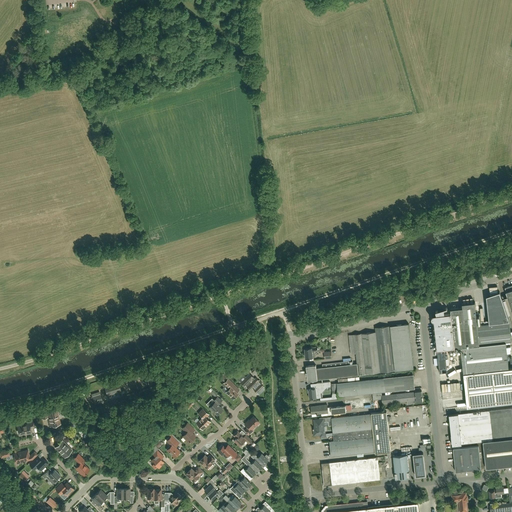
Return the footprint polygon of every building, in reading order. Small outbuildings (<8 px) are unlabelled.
[(502,298),(499,292),(486,296),(489,324),(481,325),(480,315),(476,315),(475,302),(462,304),(462,308),(450,309),(451,313),(444,314),(444,309),(435,312),(437,315),(432,315),(432,316),(431,316),(430,317),(430,319),(431,320),(432,321),(433,321),(436,350),(437,350),(440,373),(447,372),(445,349),(461,347),(464,373),(509,368),(506,342),(511,341),(509,321),(507,316),(503,302),(502,298)] [(413,368),(408,324),(375,328),(376,332),(354,334),(348,335),(350,354),(356,354),(357,364),(353,364),(353,361),(322,364),(323,367),(316,368),(316,365),(306,366),(307,372),(306,372),(305,373),(306,375),(307,375),(308,381),(317,380),(322,379),(338,377),(413,368)] [(317,347),(304,349),(305,358),(312,357),(311,351),(314,351),(317,350),(317,347)] [(509,368),(464,373),(467,407),(511,401),(511,367),(509,368)] [(237,379),(240,382),(246,377),(242,373),(237,379)] [(246,377),(240,382),(244,386),(245,385),(246,385),(247,386),(246,387),(249,390),(252,386),(258,381),(256,378),(254,379),(249,373),(246,377)] [(347,378),(338,379),(339,383),(332,384),(332,394),(338,393),(338,397),(347,396),(414,389),(413,375),(348,382),(347,378)] [(228,379),(224,383),(229,389),(226,392),(233,399),(238,394),(237,392),(240,390),(235,385),(228,379)] [(118,382),(108,385),(105,386),(107,394),(120,390),(118,382)] [(321,398),(320,393),(321,393),(326,388),(326,387),(331,387),(330,382),(323,383),(317,384),(317,388),(311,388),(312,390),(309,390),(310,399),(321,398)] [(255,389),(254,390),(256,393),(257,392),(262,387),(263,386),(261,384),(260,384),(255,389)] [(262,387),(257,392),(259,394),(259,395),(265,390),(262,387)] [(382,404),(407,401),(407,405),(413,404),(413,402),(415,402),(414,392),(382,396),(381,393),(372,394),(373,400),(382,399),(382,404)] [(100,394),(92,396),(95,404),(102,401),(100,394)] [(211,399),(206,404),(210,408),(209,408),(217,415),(222,410),(221,408),(218,405),(221,401),(219,399),(217,397),(213,401),(211,399)] [(352,410),(351,405),(331,408),(331,407),(327,408),(327,405),(311,407),(312,413),(312,414),(316,414),(321,414),(328,413),(328,415),(330,415),(332,415),(332,414),(346,412),(346,410),(352,410)] [(77,413),(72,407),(66,410),(71,417),(77,413)] [(511,407),(460,414),(458,414),(449,415),(450,427),(450,431),(451,431),(452,446),(461,444),(483,442),(486,469),(511,465),(511,407)] [(57,409),(47,412),(46,408),(40,410),(42,418),(48,417),(51,426),(60,424),(57,409)] [(198,413),(202,417),(199,420),(196,423),(202,429),(210,422),(205,417),(208,414),(203,409),(198,413)] [(363,453),(375,452),(375,453),(391,452),(386,411),(371,413),(371,414),(331,418),(332,421),(332,426),(333,433),(333,436),(334,441),(329,442),(331,456),(357,454),(363,453)] [(248,421),(244,424),(247,427),(244,430),(248,435),(253,431),(251,429),(259,422),(253,416),(250,419),(248,421)] [(332,421),(331,418),(331,417),(330,417),(319,418),(319,419),(314,420),(315,429),(313,429),(314,436),(321,435),(321,437),(325,436),(323,422),(328,422),(332,421)] [(18,433),(19,433),(20,435),(26,433),(26,434),(32,433),(30,428),(35,427),(33,422),(28,423),(28,425),(18,427),(18,429),(17,430),(17,431),(17,433),(18,433)] [(183,437),(186,439),(185,440),(188,443),(195,436),(192,432),(195,430),(188,423),(182,428),(186,433),(183,436),(183,437)] [(85,429),(80,432),(84,438),(89,435),(85,429)] [(168,434),(170,437),(167,440),(172,445),(167,450),(174,457),(180,452),(174,447),(178,443),(172,436),(172,435),(172,434),(168,429),(164,432),(167,435),(168,434)] [(239,446),(243,442),(245,444),(247,442),(249,443),(251,440),(245,434),(243,437),(239,433),(237,431),(233,435),(236,438),(234,440),(239,446)] [(172,436),(178,443),(179,443),(180,442),(172,434),(172,435),(172,436)] [(62,441),(55,448),(60,452),(65,457),(72,451),(62,441)] [(236,454),(232,450),(232,449),(228,444),(225,447),(223,445),(222,445),(221,445),(219,447),(220,448),(218,450),(219,451),(218,452),(221,456),(222,454),(225,457),(227,454),(231,458),(236,454)] [(158,448),(155,445),(149,451),(152,454),(157,449),(158,448)] [(481,469),(481,464),(479,446),(453,449),(456,472),(481,469)] [(155,456),(151,460),(154,463),(151,465),(155,468),(157,466),(160,463),(161,465),(164,462),(162,459),(161,459),(159,457),(162,454),(157,449),(152,454),(155,456)] [(14,455),(16,464),(21,463),(20,461),(26,460),(26,461),(32,459),(36,455),(37,455),(34,452),(30,456),(29,456),(29,454),(28,450),(22,452),(14,454),(14,455)] [(255,460),(258,463),(259,462),(260,463),(261,462),(263,464),(267,460),(264,457),(261,453),(257,457),(253,453),(251,456),(255,460)] [(423,453),(413,454),(416,476),(425,475),(423,453)] [(89,470),(84,464),(83,463),(85,461),(78,454),(73,459),(77,463),(79,464),(75,468),(83,476),(89,470)] [(242,458),(239,454),(234,458),(238,462),(241,459),(242,458)] [(206,468),(210,464),(212,463),(212,462),(214,460),(209,455),(207,457),(204,455),(198,461),(206,468)] [(409,471),(407,455),(393,456),(395,473),(395,478),(410,477),(409,471)] [(261,466),(258,463),(255,460),(251,463),(246,459),(243,456),(242,458),(241,459),(247,465),(247,464),(252,469),(253,468),(254,469),(255,468),(257,470),(261,466)] [(38,457),(30,465),(34,470),(38,467),(41,470),(42,470),(44,472),(46,470),(46,468),(44,467),(48,463),(47,463),(48,462),(45,460),(44,460),(42,458),(40,460),(38,457)] [(363,481),(380,479),(379,467),(385,466),(385,462),(378,462),(378,457),(364,459),(321,464),(324,486),(363,481)] [(230,463),(225,468),(229,471),(233,466),(230,463)] [(255,472),(252,469),(247,464),(247,465),(248,466),(245,469),(243,468),(240,471),(245,476),(246,475),(247,476),(248,475),(251,477),(255,472)] [(198,467),(193,471),(191,468),(185,474),(193,482),(199,476),(198,476),(203,472),(198,467)] [(45,473),(43,475),(48,479),(49,478),(53,483),(55,482),(56,483),(59,480),(57,479),(58,478),(60,476),(55,470),(53,472),(49,468),(45,473)] [(23,483),(28,478),(22,472),(16,478),(23,483)] [(236,482),(241,487),(242,486),(244,487),(245,486),(247,488),(251,484),(244,477),(240,481),(239,479),(238,480),(236,482)] [(209,495),(214,490),(217,487),(213,484),(214,483),(213,482),(211,480),(207,483),(206,484),(208,486),(204,490),(206,492),(209,495)] [(244,490),(241,487),(236,482),(230,489),(235,494),(236,492),(237,493),(238,492),(240,494),(241,493),(242,494),(244,492),(244,491),(243,491),(244,490)] [(67,483),(65,485),(62,483),(56,489),(61,494),(63,492),(67,495),(73,489),(68,484),(67,483)] [(508,489),(508,488),(504,489),(503,487),(496,487),(497,493),(495,493),(494,491),(489,492),(490,499),(495,498),(501,497),(501,493),(504,493),(504,492),(508,492),(508,489)] [(123,498),(123,488),(117,488),(117,496),(114,496),(114,500),(114,503),(117,503),(117,502),(119,502),(120,498),(123,498)] [(123,488),(123,498),(128,498),(128,501),(130,501),(130,503),(133,503),(133,497),(130,497),(130,492),(130,488),(123,488)] [(511,511),(511,488),(511,489),(511,488),(508,488),(508,489),(508,492),(509,503),(490,505),(490,511),(511,511)] [(217,492),(214,490),(209,495),(208,496),(208,497),(210,499),(211,499),(211,498),(212,499),(216,496),(218,498),(221,495),(223,493),(219,489),(217,492)] [(114,496),(114,492),(111,492),(111,493),(109,493),(106,495),(100,490),(96,494),(102,501),(105,498),(107,499),(110,499),(110,500),(114,500),(114,496)] [(172,501),(173,503),(174,504),(175,505),(176,506),(178,505),(178,504),(178,502),(176,500),(180,497),(175,492),(173,494),(171,493),(165,493),(165,494),(164,501),(166,501),(168,503),(171,500),(172,501)] [(99,504),(102,501),(96,494),(91,499),(93,501),(97,505),(95,507),(100,511),(104,508),(99,504)] [(467,497),(466,497),(465,494),(452,495),(453,502),(459,502),(459,511),(467,511),(466,502),(467,502),(467,497)] [(231,500),(229,498),(225,495),(223,497),(224,499),(227,501),(232,506),(233,505),(234,506),(235,505),(237,507),(241,503),(237,500),(234,496),(231,500)] [(57,504),(50,497),(46,502),(53,508),(57,504)] [(235,509),(232,506),(227,501),(220,508),(223,511),(224,511),(225,511),(226,511),(227,511),(228,511),(229,511),(233,511),(235,511),(235,510),(234,510),(235,509)] [(323,511),(419,511),(418,502),(368,507),(367,502),(362,502),(328,506),(328,507),(326,507),(323,511)]
